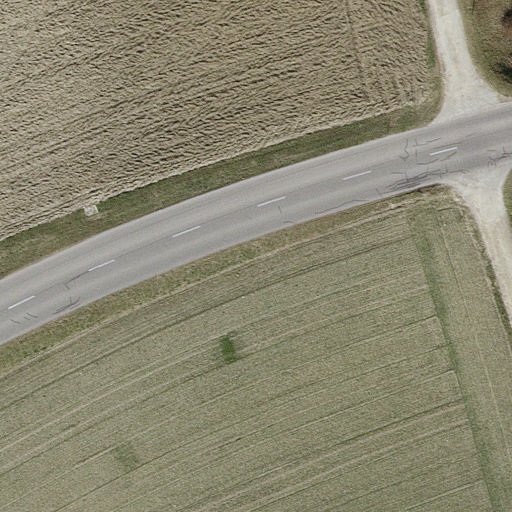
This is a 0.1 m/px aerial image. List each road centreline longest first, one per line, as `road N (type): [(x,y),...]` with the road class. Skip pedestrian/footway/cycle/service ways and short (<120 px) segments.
road 1 (tertiary): [(511,134),(231,216),(0,313)]
road 2 (track): [(511,261),(476,144),(448,0)]
